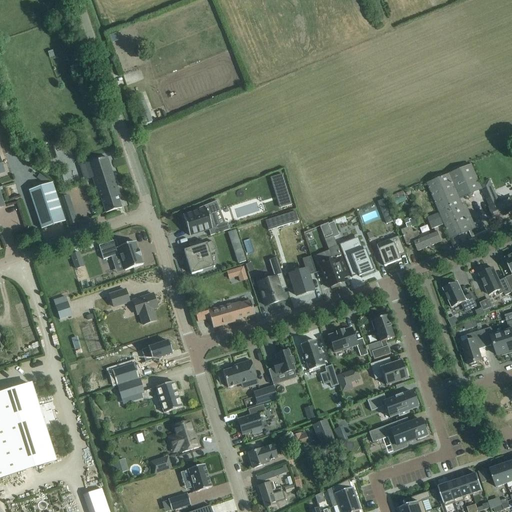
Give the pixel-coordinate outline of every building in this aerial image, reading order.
[(144,124),(152,121),(144,98),(135,102),(144,124)] [(92,177),(96,190),(99,200),(101,199),(106,213),(121,208),(118,196),(119,196),(107,157),(90,163),(94,176),(92,177)] [(427,183),(447,229),(451,239),(473,229),(460,198),(482,189),(471,164),(427,183)] [(292,204),(282,174),(271,177),(280,208),(292,204)] [(29,191),(38,220),(41,229),(65,222),(52,183),(29,191)] [(490,208),(491,210),(495,219),(511,211),(511,197),(499,203),(496,194),(493,196),(488,183),(482,185),(491,207),(490,208)] [(396,205),(407,200),(403,191),(391,196),(393,199),(396,205)] [(69,195),(58,198),(62,210),(73,206),(69,195)] [(211,228),(208,216),(220,211),(216,202),(196,210),(197,212),(184,216),(190,235),(209,229),(210,235),(229,229),(227,223),(211,228)] [(273,218),(276,228),(298,221),(295,211),(273,218)] [(389,212),(383,214),(387,224),(393,221),(389,212)] [(438,213),(428,217),(433,229),(443,225),(438,213)] [(419,224),(416,217),(409,219),(409,218),(408,219),(409,223),(406,224),(407,227),(401,229),(407,245),(414,243),(418,251),(441,242),(438,232),(430,235),(429,233),(420,236),(417,229),(413,230),(412,227),(419,224)] [(339,235),(334,222),(328,224),(333,237),(339,235)] [(246,260),(236,229),(228,231),(238,263),(246,260)] [(398,236),(377,245),(385,266),(397,262),(398,262),(398,261),(402,260),(400,255),(398,250),(403,248),(404,248),(399,236),(398,236)] [(190,248),(191,251),(185,254),(191,274),(202,271),(200,264),(211,261),(209,255),(216,252),(213,241),(203,244),(202,240),(189,244),(190,248)] [(125,271),(143,266),(137,243),(118,249),(116,241),(99,247),(103,261),(120,256),(125,271)] [(348,241),(339,245),(352,276),(358,274),(359,276),(373,271),(365,250),(363,251),(362,246),(352,250),(348,241)] [(327,260),(319,263),(328,286),(330,285),(331,286),(338,284),(337,282),(343,280),(340,273),(347,270),(337,247),(331,250),(332,254),(325,256),(327,260)] [(79,252),(71,254),(73,260),(81,258),(79,252)] [(306,270),(291,275),(297,295),(312,290),(307,275),(315,273),(310,257),(303,259),(306,270)] [(493,268),(479,274),(489,295),(498,291),(500,294),(504,292),(505,295),(511,292),(507,281),(505,278),(499,281),(493,268)] [(266,305),(280,300),(277,291),(286,288),(281,273),(275,275),(276,278),(259,283),(266,305)] [(247,280),(246,274),(238,276),(239,282),(247,280)] [(464,296),(459,285),(457,282),(443,288),(446,295),(445,296),(447,300),(448,300),(452,307),(461,303),(464,311),(476,306),(470,293),(464,296)] [(186,285),(184,293),(193,295),(195,287),(186,285)] [(110,295),(114,307),(129,302),(125,290),(110,295)] [(153,309),(157,308),(153,294),(133,301),(137,314),(139,314),(143,325),(156,320),(153,309)] [(65,299),(52,303),(58,322),(70,318),(65,299)] [(231,304),(208,311),(210,317),(213,328),(235,322),(235,320),(255,314),(251,301),(241,303),(241,302),(231,305),(231,304)] [(485,304),(483,301),(480,303),(481,306),(483,311),(489,308),(487,303),(485,304)] [(197,321),(210,317),(208,311),(206,305),(194,309),(197,321)] [(482,308),(476,311),(478,317),(485,314),(482,308)] [(386,316),(371,321),(374,330),(376,330),(382,348),(371,352),(374,360),(390,354),(385,341),(393,338),(386,316)] [(509,331),(503,333),(509,353),(511,352),(511,320),(507,322),(509,331)] [(491,327),(479,331),(484,347),(491,345),(494,344),(497,355),(501,354),(502,356),(509,353),(503,333),(496,335),(491,327)] [(336,333),(328,336),(334,354),(357,346),(360,357),(367,355),(362,339),(355,341),(351,328),(343,331),(342,331),(336,333)] [(469,341),(463,343),(465,350),(464,351),(466,358),(467,358),(470,365),(471,365),(471,366),(478,364),(478,363),(482,361),(478,349),(484,347),(479,331),(467,335),(469,341)] [(317,349),(314,340),(300,345),(303,354),(301,355),(303,363),(306,362),(309,371),(325,365),(319,348),(317,349)] [(156,345),(141,350),(145,362),(172,354),(172,351),(174,351),(171,343),(169,344),(168,341),(164,343),(163,341),(155,343),(156,345)] [(290,357),(288,349),(280,352),(281,353),(275,355),(277,360),(272,362),(274,368),(268,370),(272,381),(278,379),(276,374),(280,372),(281,374),(294,370),(293,365),(295,364),(292,356),(290,357)] [(404,370),(401,361),(386,366),(384,359),(370,364),(375,379),(383,377),(386,386),(407,378),(406,377),(408,376),(406,369),(404,370)] [(255,377),(250,361),(237,365),(237,367),(223,371),(227,388),(242,383),(242,381),(255,377)] [(139,378),(134,364),(112,371),(116,385),(139,378)] [(325,367),(326,372),(327,372),(330,382),(330,383),(331,387),(338,385),(332,365),(325,367)] [(356,369),(336,376),(340,387),(360,380),(356,369)] [(139,380),(123,385),(128,398),(143,393),(139,380)] [(182,407),(174,382),(155,388),(164,413),(182,407)] [(30,384),(0,393),(0,478),(54,461),(30,384)] [(276,399),(273,387),(253,393),(257,405),(276,399)] [(384,394),(367,400),(371,411),(385,406),(389,418),(398,415),(398,417),(409,413),(408,411),(417,407),(417,405),(419,405),(414,393),(412,393),(411,391),(386,401),(384,394)] [(268,420),(263,405),(248,410),(250,416),(237,420),(242,435),(262,428),(260,422),(268,420)] [(429,436),(425,427),(423,428),(420,419),(399,427),(397,422),(369,432),(372,443),(390,436),(395,449),(404,446),(403,443),(414,440),(414,441),(429,436)] [(326,420),(312,425),(319,445),(334,439),(326,420)] [(194,438),(189,421),(174,426),(177,436),(169,438),(173,452),(181,450),(182,453),(199,448),(195,437),(194,438)] [(300,433),(291,435),(294,445),(308,441),(305,433),(300,434),(300,433)] [(273,445),(258,450),(248,454),(253,468),(265,464),(265,463),(278,458),(273,445)] [(163,471),(159,459),(150,462),(154,474),(171,469),(171,468),(163,471)] [(511,481),(511,466),(510,462),(500,466),(506,484),(511,481)] [(209,463),(193,468),(200,491),(216,485),(209,463)] [(282,466),(283,468),(255,477),(258,483),(275,477),(289,472),(287,465),(282,466)] [(506,484),(500,466),(490,469),(496,487),(506,484)] [(486,469),(478,472),(482,483),(490,480),(486,469)] [(477,474),(467,478),(472,494),(483,490),(477,474)] [(467,478),(458,481),(463,497),(472,494),(467,478)] [(348,481),(333,488),(338,505),(356,499),(352,488),(351,488),(348,481)] [(458,481),(449,484),(454,500),(455,503),(456,504),(465,501),(463,497),(458,481)] [(273,482),(268,483),(258,486),(265,508),(276,505),(272,491),(275,490),(273,482)] [(449,484),(439,487),(444,503),(445,506),(455,503),(454,500),(449,484)] [(194,492),(175,498),(179,509),(198,503),(194,492)] [(414,504),(399,509),(400,511),(425,511),(427,511),(423,500),(431,498),(429,492),(412,498),(414,504)] [(356,499),(338,505),(340,511),(358,511),(358,510),(360,510),(356,499)]
